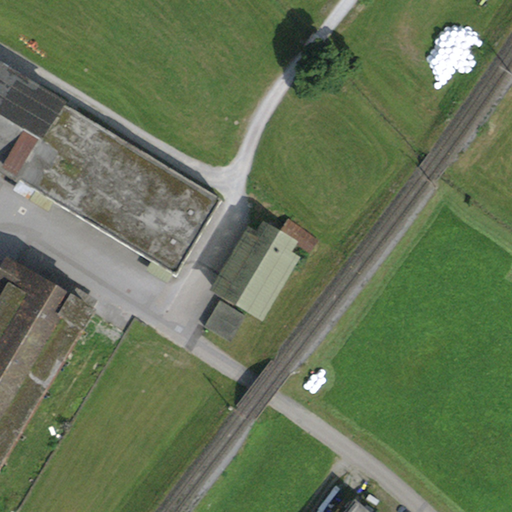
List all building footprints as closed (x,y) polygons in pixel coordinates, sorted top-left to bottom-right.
[(0,170),(17,181),(63,106),(0,67),(0,170)] [(172,275),(176,277),(222,202),(63,106),(17,181),(18,182),(54,203),(151,263),(172,275)] [(48,213),(54,203),(18,182),(13,191),(48,213)] [(318,241),(288,220),(280,232),(309,253),(318,241)] [(286,255),(292,245),(264,228),(258,239),(250,233),(215,291),(260,317),(294,260),(286,255)] [(0,466),(92,313),(46,286),(7,263),(0,275),(0,284),(6,287),(0,296),(0,466)] [(167,284),(172,275),(151,263),(146,271),(167,284)] [(92,313),(99,303),(53,275),(46,286),(92,313)] [(230,343),(246,317),(220,301),(204,327),(230,343)]
